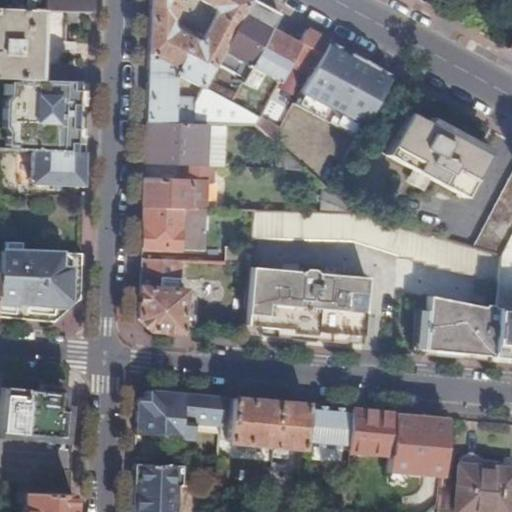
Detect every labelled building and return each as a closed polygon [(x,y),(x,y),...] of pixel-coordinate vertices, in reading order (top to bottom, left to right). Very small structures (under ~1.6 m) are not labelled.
[(90,13),(90,0),(36,0),(36,11),(76,12),(90,13)] [(149,0),(148,67),(146,122),(205,124),(255,125),(260,119),(231,103),(204,88),(223,53),(250,0),(149,0)] [(265,7),(250,0),(223,53),(239,60),(239,67),(236,74),(244,79),(271,30),(279,15),(265,7)] [(453,0),(445,15),(460,24),(474,0),(453,0)] [(33,66),(36,11),(0,9),(0,79),(16,80),(32,80),(33,66)] [(36,11),(33,66),(63,68),(65,22),(75,22),(76,12),(36,11)] [(271,30),(244,79),(253,84),(258,77),(262,74),(279,83),(289,64),(299,45),(271,30)] [(308,75),(327,41),(316,35),(307,31),(299,45),(289,64),(308,75)] [(362,126),(391,74),(327,41),(308,75),(293,104),(329,123),(335,112),(362,126)] [(32,80),(16,80),(13,150),(33,150),(72,152),(74,82),(32,80)] [(463,198),(486,156),(408,114),(385,155),(412,170),(406,182),(422,190),(429,179),(463,198)] [(260,119),(255,125),(273,141),(280,128),(260,118),(260,119)] [(145,144),(144,165),(203,167),(205,124),(146,122),(145,144)] [(275,169),(306,169),(280,148),(275,169)] [(30,185),(83,186),(84,171),(85,152),(72,152),(33,150),(30,185)] [(511,171),(472,247),(500,255),(511,231),(511,171)] [(144,182),(143,208),(201,209),(201,198),(189,197),(189,182),(144,182)] [(142,232),(142,249),(209,250),(210,224),(219,224),(219,210),(201,209),(143,208),(142,232)] [(353,240),(398,256),(401,226),(355,213),(253,210),(251,238),(353,240)] [(398,256),(397,258),(411,258),(411,261),(423,261),(424,264),(435,264),(436,267),(449,267),(450,270),(461,270),(462,272),(474,272),(475,275),(488,275),(488,278),(498,279),(500,255),(472,247),(401,226),(398,256)] [(511,231),(500,255),(511,258),(511,231)] [(226,248),(225,263),(248,264),(250,249),(226,248)] [(0,251),(0,318),(26,321),(53,323),(80,300),(81,253),(0,251)] [(495,310),(511,309),(511,258),(500,255),(498,279),(496,303),(495,310)] [(149,331),(182,334),(185,291),(179,291),(180,262),(141,261),(139,319),(149,331)] [(248,267),(243,334),(360,345),(366,277),(315,273),(312,269),(304,268),(300,271),(248,267)] [(427,296),(421,355),(442,357),(474,360),(476,342),(492,344),(492,342),(495,310),(496,303),(492,302),(490,299),(485,299),(481,301),(427,296)] [(511,309),(495,310),(492,342),(511,345),(510,363),(511,363),(511,309)] [(476,342),(474,360),(490,361),(492,344),(476,342)] [(492,344),(490,361),(499,362),(510,363),(511,345),(492,342),(492,344)] [(53,395),(2,390),(0,411),(0,429),(55,435),(58,412),(52,411),(53,395)] [(136,402),(135,436),(178,437),(178,441),(193,442),(194,425),(220,427),(222,398),(182,395),(148,392),(136,402)] [(266,402),(231,399),(228,442),(273,446),(272,458),(287,459),(288,448),(302,449),(303,445),(306,406),(266,402)] [(329,408),(306,406),(303,445),(311,445),(310,461),(341,464),(342,448),(348,449),(351,410),(329,408)] [(394,414),(351,410),(348,449),(347,452),(391,456),(394,414)] [(418,415),(394,414),(391,456),(390,476),(442,480),(447,418),(418,415)] [(217,468),(216,480),(227,480),(228,460),(217,459),(217,468)] [(511,468),(459,464),(454,511),(511,511),(511,506),(511,468)] [(131,511),(175,511),(177,467),(133,466),(132,501),(131,511)] [(71,511),(72,497),(23,495),(22,511),(71,511)]
